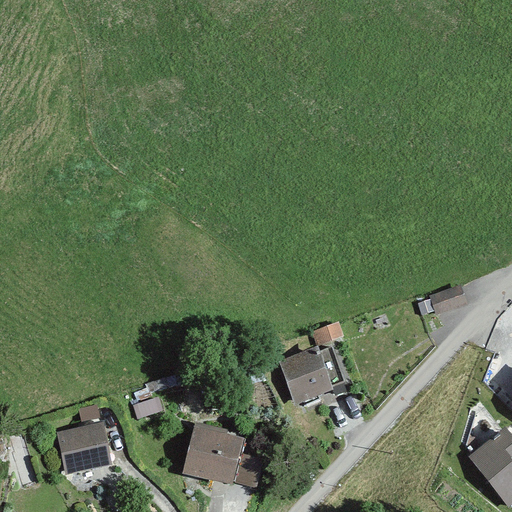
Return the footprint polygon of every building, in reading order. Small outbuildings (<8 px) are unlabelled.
[(460,283),(430,294),(436,311),(467,300),(460,283)] [(327,345),(273,363),(287,403),(341,385),(327,345)] [(100,427),(62,435),(70,470),(107,462),(100,427)] [(248,441),(197,428),(185,476),(237,488),(248,441)] [(511,439),(506,431),(473,456),(509,502),(511,499),(511,439)]
